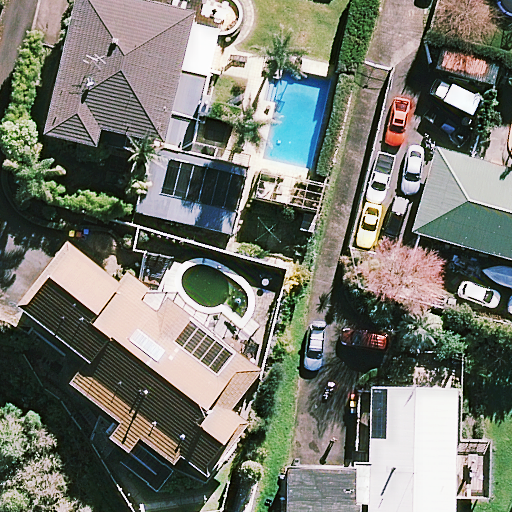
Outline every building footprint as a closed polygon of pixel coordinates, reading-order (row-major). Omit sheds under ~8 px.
[(157,143),(174,70),(187,12),(132,0),(68,0),(38,135),(89,146),(94,129),(149,142),(157,143)] [(205,77),(174,70),(157,143),(149,142),(133,214),(229,235),(245,166),(188,153),(205,77)] [(511,170),(434,149),(410,232),(511,260),(511,170)] [(115,282),(62,241),(11,306),(82,361),(65,383),(116,422),(104,437),(125,452),(136,438),(169,463),(176,454),(203,475),(242,425),(225,411),(258,369),(164,297),(153,311),(137,299),(145,288),(124,271),(115,282)] [(450,511),(454,390),(369,387),(364,511),(450,511)] [(285,511),(356,511),(358,470),(287,468),(285,511)]
